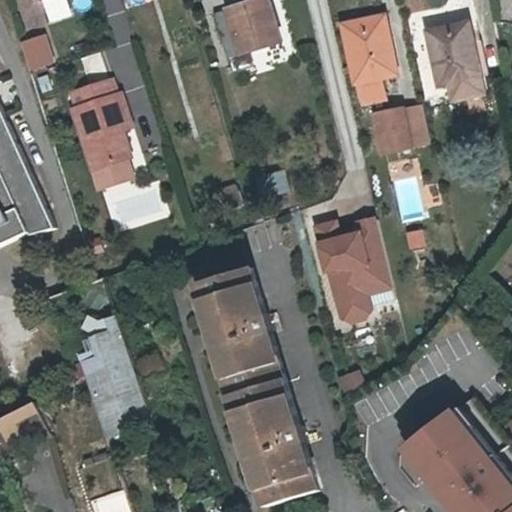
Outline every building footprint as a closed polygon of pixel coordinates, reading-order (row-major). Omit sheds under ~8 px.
[(244,5),(216,14),(230,60),(284,43),(271,2),(246,10),(244,5)] [(385,15),(358,22),(362,42),(351,44),(359,81),(363,81),(367,103),(389,98),(384,76),(398,73),(385,15)] [(347,24),(351,44),(362,42),(358,22),(347,24)] [(472,23),(432,32),(444,88),(461,85),(484,79),(472,23)] [(52,35),(24,42),(33,72),(60,65),(52,35)] [(0,255),(31,241),(34,240),(36,243),(61,235),(0,101),(0,89),(5,87),(0,75),(0,255)] [(78,106),(74,108),(92,167),(126,157),(119,131),(134,127),(124,92),(119,94),(115,79),(74,92),(78,106)] [(484,79),(461,85),(464,100),(491,94),(488,79),(484,79)] [(423,103),(406,107),(415,146),(432,143),(423,103)] [(393,125),(398,150),(415,146),(406,107),(379,112),(382,128),(393,125)] [(388,152),(398,150),(393,125),(382,128),(388,152)] [(126,157),(92,167),(98,187),(132,176),(126,157)] [(291,170),(265,176),(270,200),(297,194),(291,170)] [(391,274),(378,218),(360,223),(363,238),(357,239),(357,241),(347,243),(341,218),(320,223),(331,269),(335,268),(340,290),(337,290),(342,314),(350,319),(368,315),(372,307),(369,291),(379,288),(376,277),(391,274)] [(413,252),(431,248),(426,229),(408,233),(413,252)] [(391,274),(376,277),(379,288),(393,286),(391,274)] [(244,448),(250,466),(264,511),(311,497),(297,451),(301,450),(295,432),(291,433),(263,341),(267,340),(262,324),(258,324),(245,278),(196,293),(211,339),(216,355),(244,448)] [(92,322),(103,356),(129,346),(118,314),(92,322)] [(153,419),(129,346),(103,356),(85,363),(90,378),(108,434),(153,419)] [(363,371),(341,378),(346,393),(368,387),(363,371)] [(0,419),(15,452),(38,440),(46,435),(53,431),(40,398),(24,406),(0,417),(0,419)] [(511,511),(511,489),(452,417),(403,457),(447,511),(511,511)]
